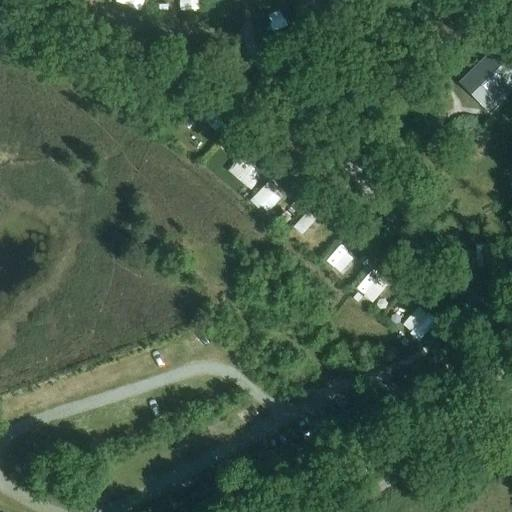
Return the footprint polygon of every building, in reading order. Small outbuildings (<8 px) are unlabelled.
[(487,101),(511,76),(511,70),(496,54),(468,82),(487,101)] [(230,178),(247,159),(230,144),(213,163),(230,178)] [(279,214),(296,194),(279,180),(262,201),(279,214)] [(311,208),(299,226),(310,233),(321,215),(311,208)] [(344,243),(329,258),(344,273),(359,259),(344,243)] [(378,302),(393,283),(375,269),(360,287),(378,302)] [(423,338),(440,320),(423,305),(406,323),(423,338)]
